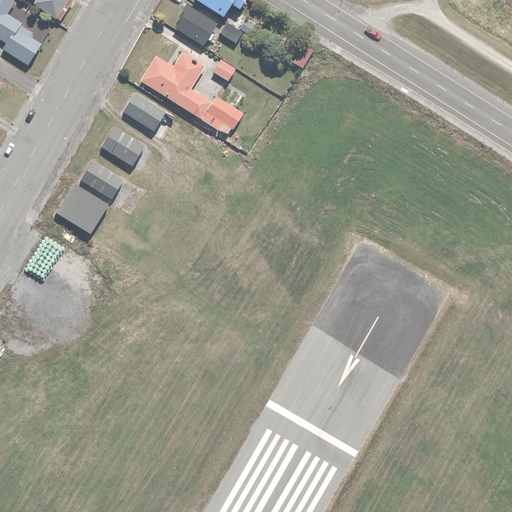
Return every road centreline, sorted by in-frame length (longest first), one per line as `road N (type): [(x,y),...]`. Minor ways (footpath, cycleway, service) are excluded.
road 1 (tertiary): [(511,130),(305,0)]
road 2 (unclassified): [(0,211),(120,0)]
